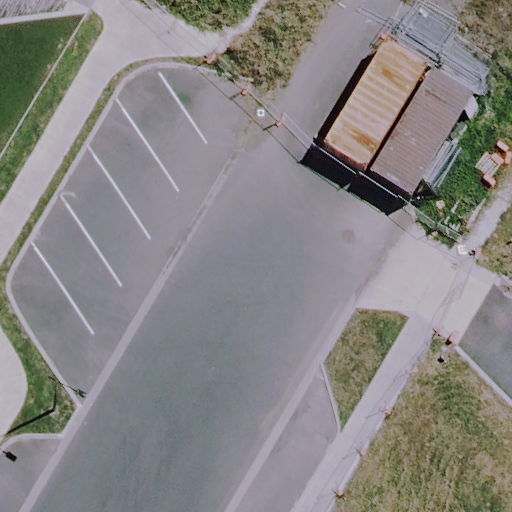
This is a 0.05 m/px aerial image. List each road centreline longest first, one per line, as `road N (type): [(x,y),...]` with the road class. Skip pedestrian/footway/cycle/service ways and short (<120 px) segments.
road 1 (residential): [(137,511),(335,178)]
road 2 (unknown): [(335,178),(430,0)]
